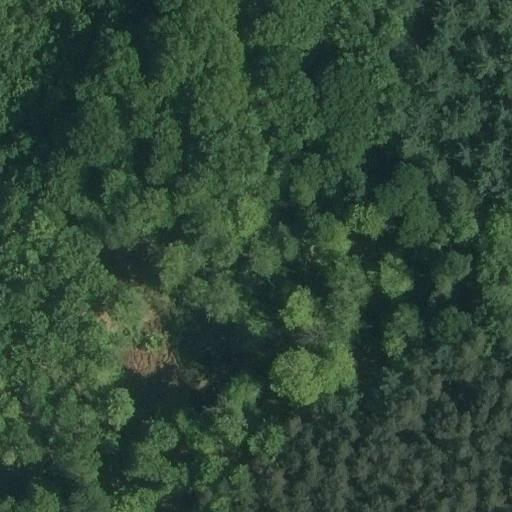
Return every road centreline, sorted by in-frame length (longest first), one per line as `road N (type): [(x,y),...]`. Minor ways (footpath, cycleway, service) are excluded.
road 1 (track): [(0,488),(511,269)]
road 2 (track): [(0,198),(152,0)]
